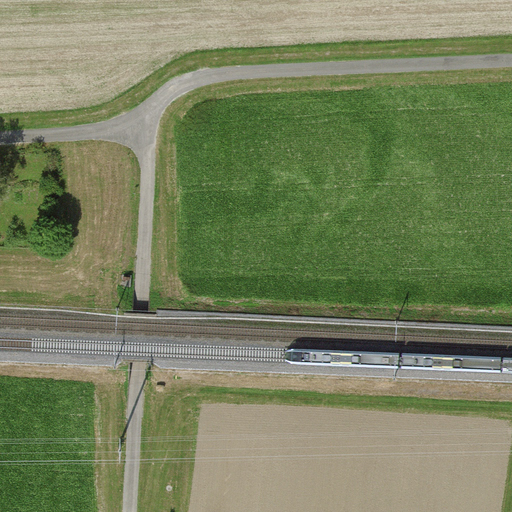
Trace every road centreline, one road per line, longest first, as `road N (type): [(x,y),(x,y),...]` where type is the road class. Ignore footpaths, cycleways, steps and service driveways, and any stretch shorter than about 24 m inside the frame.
road 1 (unclassified): [(511,58),(237,70),(178,84),(148,130)]
road 2 (unclassified): [(132,511),(148,130)]
road 3 (unclassified): [(148,130),(0,136)]
